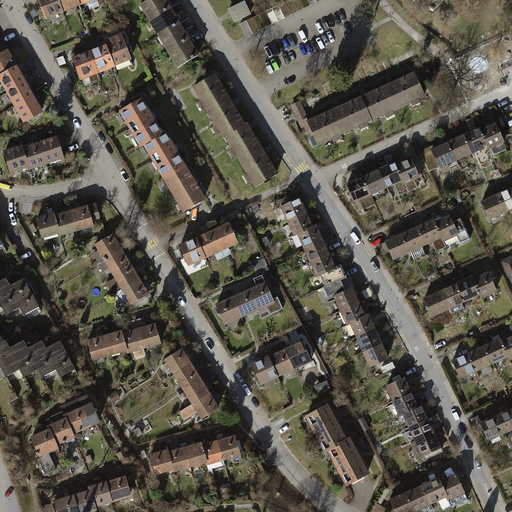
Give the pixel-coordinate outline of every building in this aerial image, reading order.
[(58,0),(38,0),(46,19),(63,12),(58,0)] [(78,0),(58,0),(63,12),(80,5),(78,0)] [(171,7),(167,0),(146,0),(141,4),(150,19),(171,7)] [(290,0),(240,24),(247,37),(322,0),(290,0)] [(244,2),(229,10),(235,22),(250,14),(244,2)] [(180,22),(171,7),(150,19),(159,35),(180,22)] [(190,38),(180,22),(159,35),(169,50),(190,38)] [(105,39),(106,43),(114,63),(132,56),(122,32),(105,39)] [(199,54),(190,38),(169,50),(178,66),(199,54)] [(106,43),(89,50),(97,70),(114,63),(106,43)] [(0,73),(17,64),(8,48),(7,49),(0,52),(0,73)] [(89,50),(72,57),(79,77),(97,70),(89,50)] [(0,73),(0,77),(7,90),(26,79),(17,64),(0,73)] [(415,72),(388,84),(399,108),(411,102),(413,106),(422,102),(420,98),(426,95),(415,72)] [(231,99),(216,73),(193,87),(208,113),(231,99)] [(7,90),(16,106),(35,95),(26,79),(7,90)] [(388,84),(362,96),(373,120),(386,114),(388,118),(395,114),(393,110),(399,108),(388,84)] [(16,106),(25,121),(44,111),(35,95),(16,106)] [(362,96),(335,108),(346,132),(358,126),(360,131),(369,126),(367,122),(373,120),(362,96)] [(163,131),(143,97),(121,109),(141,144),(145,142),(163,131)] [(246,124),(231,99),(208,113),(223,138),(226,136),(246,124)] [(306,137),(315,133),(309,120),(300,102),(291,106),(306,137)] [(335,108),(309,120),(315,133),(320,144),(333,138),(335,141),(342,138),(341,135),(346,132),(335,108)] [(488,122),(480,126),(489,144),(493,155),(507,149),(504,142),(506,141),(498,121),(489,125),(488,122)] [(265,148),(249,123),(246,124),(226,136),(242,162),(265,148)] [(480,126),(465,132),(473,151),(489,144),(480,126)] [(187,164),(167,129),(163,131),(145,142),(165,177),(187,164)] [(465,132),(448,140),(457,159),(462,171),(470,168),(464,155),(473,151),(465,132)] [(65,160),(57,137),(40,143),(47,165),(65,160)] [(448,140),(423,151),(431,170),(439,166),(443,175),(451,171),(447,163),(457,159),(448,140)] [(47,165),(40,143),(22,149),(28,168),(30,171),(47,165)] [(22,149),(21,145),(4,151),(11,173),(28,168),(22,149)] [(280,174),(265,148),(242,162),(257,187),(280,174)] [(403,157),(395,160),(408,191),(416,187),(412,179),(421,175),(412,156),(404,160),(403,157)] [(395,160),(380,167),(388,186),(395,182),(401,194),(408,191),(395,160)] [(207,199),(187,164),(165,177),(185,212),(189,209),(207,199)] [(380,167),(363,174),(371,193),(388,186),(380,167)] [(363,174),(346,182),(354,201),(371,193),(363,174)] [(511,185),(498,192),(506,211),(511,208),(511,185)] [(498,192),(481,199),(489,218),(506,211),(498,192)] [(301,197),(281,206),(288,220),(308,211),(301,197)] [(101,218),(97,203),(72,210),(77,231),(95,227),(93,220),(101,218)] [(77,231),(72,210),(55,215),(60,234),(60,236),(77,231)] [(308,211),(288,220),(294,234),(298,233),(314,225),(308,211)] [(55,215),(54,212),(37,217),(43,238),(60,234),(55,215)] [(441,215),(434,218),(443,241),(459,233),(451,214),(443,218),(441,215)] [(434,218),(418,225),(427,244),(433,241),(436,250),(446,246),(443,241),(434,218)] [(238,242),(229,222),(213,230),(222,250),(238,242)] [(314,225),(298,233),(304,247),(324,238),(318,224),(314,225)] [(418,225),(401,233),(410,251),(413,259),(425,254),(421,246),(427,244),(418,225)] [(222,250),(213,230),(197,238),(206,258),(222,250)] [(113,233),(96,243),(100,251),(94,254),(99,262),(122,248),(113,233)] [(401,233),(378,243),(382,252),(389,249),(393,259),(410,251),(401,233)] [(206,258),(197,238),(180,245),(190,265),(206,258)] [(324,238),(304,247),(311,261),(331,252),(324,238)] [(122,248),(99,262),(105,271),(111,267),(114,273),(131,263),(122,248)] [(331,252),(311,261),(317,275),(320,274),(326,287),(341,280),(347,277),(341,265),(337,266),(331,252)] [(262,258),(249,264),(252,270),(265,264),(262,258)] [(131,263),(114,273),(124,288),(140,278),(131,263)] [(481,272),(473,276),(481,294),(483,298),(499,291),(490,271),(482,275),(481,272)] [(274,299),(262,274),(254,277),(258,285),(249,289),(259,309),(263,318),(284,308),(279,297),(274,299)] [(473,276),(458,282),(466,301),(481,294),(473,276)] [(10,286),(6,278),(0,281),(0,301),(3,306),(7,315),(21,307),(10,286)] [(40,307),(25,278),(10,286),(21,307),(26,315),(40,307)] [(140,278),(124,288),(118,292),(127,308),(133,304),(137,310),(154,300),(140,278)] [(326,287),(324,288),(328,299),(335,296),(341,309),(361,300),(354,286),(345,290),(341,280),(326,287)] [(458,282),(441,290),(449,309),(451,308),(454,313),(464,309),(462,303),(466,301),(458,282)] [(259,309),(249,289),(233,296),(243,316),(259,309)] [(370,289),(363,292),(366,297),(372,294),(370,289)] [(441,290),(424,297),(432,316),(449,309),(441,290)] [(243,316),(233,296),(217,304),(227,324),(243,316)] [(361,300),(341,309),(347,323),(351,322),(367,314),(361,300)] [(367,314),(351,322),(358,336),(378,327),(371,313),(367,314)] [(156,324),(140,328),(145,347),(161,343),(156,324)] [(378,327),(358,336),(364,350),(384,341),(378,327)] [(140,328),(124,332),(128,349),(129,352),(145,347),(140,328)] [(123,329),(107,334),(112,353),(128,349),(124,332),(123,329)] [(107,334),(91,338),(96,357),(112,353),(107,334)] [(509,334),(501,337),(509,356),(511,359),(511,335),(510,337),(509,334)] [(501,337),(486,344),(494,363),(509,356),(501,337)] [(9,348),(5,340),(0,342),(0,379),(20,369),(9,348)] [(28,348),(23,340),(9,348),(20,369),(24,376),(39,369),(28,348)] [(46,348),(42,340),(28,348),(39,369),(43,377),(57,369),(46,348)] [(76,369),(61,340),(46,348),(57,369),(62,377),(76,369)] [(295,369),(312,362),(302,341),(286,348),(295,369)] [(384,341),(364,350),(371,365),(391,355),(384,341)] [(486,344),(469,352),(477,370),(494,363),(486,344)] [(164,359),(173,374),(192,363),(183,347),(164,359)] [(278,377),(295,369),(286,348),(269,356),(278,377)] [(469,352),(452,359),(460,378),(477,370),(469,352)] [(261,384),(278,377),(269,356),(252,364),(261,384)] [(173,374),(183,389),(201,378),(192,363),(173,374)] [(406,377),(386,386),(393,400),(413,391),(406,377)] [(183,389),(192,404),(211,393),(201,378),(183,389)] [(329,386),(327,380),(319,384),(321,389),(329,386)] [(413,391),(393,400),(399,414),(403,412),(419,405),(413,391)] [(192,404),(201,419),(220,408),(211,393),(192,404)] [(67,416),(74,433),(93,425),(80,399),(62,407),(67,416)] [(347,438),(328,402),(305,414),(324,450),(328,448),(347,438)] [(419,405),(403,412),(410,427),(430,418),(423,403),(419,405)] [(511,428),(511,406),(498,413),(506,431),(511,428)] [(506,431),(498,413),(482,421),(490,439),(506,431)] [(50,427),(58,444),(76,436),(74,433),(67,416),(49,425),(50,427)] [(430,418),(410,427),(416,441),(436,432),(430,418)] [(50,427),(30,437),(48,476),(58,471),(50,454),(60,449),(58,444),(50,427)] [(139,428),(134,430),(140,439),(144,436),(139,428)] [(436,432),(416,441),(412,443),(420,460),(444,449),(436,432)] [(235,435),(218,440),(224,460),(241,454),(235,435)] [(371,472),(352,436),(347,438),(328,448),(347,484),(371,472)] [(218,440),(201,445),(206,461),(209,471),(226,465),(224,460),(218,440)] [(200,442),(183,447),(189,467),(206,461),(201,445),(200,442)] [(183,447),(166,452),(171,469),(172,472),(189,467),(183,447)] [(165,450),(148,455),(154,474),(171,469),(166,452),(165,450)] [(452,505),(454,508),(470,501),(458,474),(441,481),(452,505)] [(108,480),(114,501),(132,496),(126,475),(108,480)] [(423,485),(432,503),(438,500),(442,510),(452,505),(441,481),(440,477),(423,485)] [(91,489),(96,507),(114,501),(108,480),(90,485),(91,489)] [(227,484),(220,486),(222,494),(229,492),(227,484)] [(407,492),(415,511),(423,511),(433,508),(432,503),(423,485),(407,492)] [(74,494),(79,511),(91,511),(97,510),(96,507),(91,489),(74,494)] [(391,500),(396,511),(412,511),(415,511),(407,492),(391,500)] [(53,500),(56,511),(79,511),(74,494),(53,500)]
